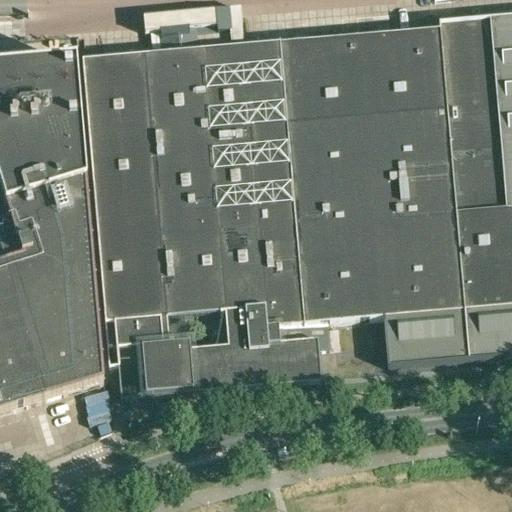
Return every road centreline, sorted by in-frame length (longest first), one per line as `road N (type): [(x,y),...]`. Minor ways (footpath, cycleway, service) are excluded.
road 1 (secondary): [(53,511),(281,439),(511,412)]
road 2 (unclassified): [(0,15),(197,0)]
